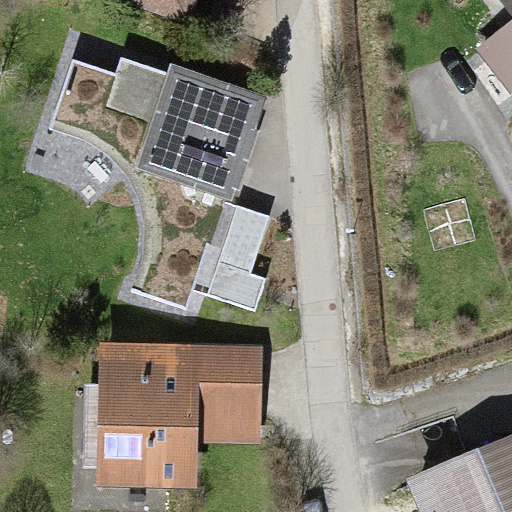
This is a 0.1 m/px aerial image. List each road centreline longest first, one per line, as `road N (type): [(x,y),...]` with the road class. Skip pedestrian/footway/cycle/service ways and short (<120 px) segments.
road 1 (residential): [(289,0),(312,270),(355,511)]
road 2 (unknown): [(342,440),(511,398)]
